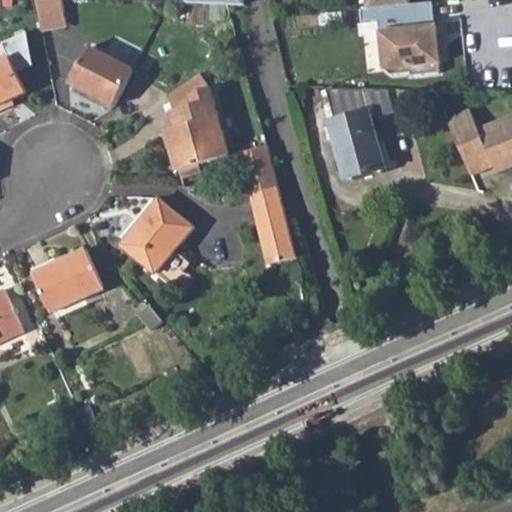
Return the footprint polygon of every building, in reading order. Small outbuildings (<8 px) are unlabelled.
[(63,0),(37,0),(43,29),(68,28),(63,0)] [(410,0),(366,0),(367,8),(411,4),(410,0)] [(367,8),(360,9),(362,22),(378,21),(379,33),(381,33),(385,70),(390,74),(409,73),(410,76),(439,73),(438,63),(439,63),(438,55),(437,36),(436,27),(435,27),(432,2),(411,4),(396,6),(367,8)] [(0,114),(1,114),(0,111),(0,108),(13,103),(28,96),(18,73),(35,66),(27,31),(3,43),(11,59),(0,64),(0,114)] [(438,55),(447,54),(445,35),(437,36),(438,55)] [(134,70),(91,48),(72,85),(115,106),(134,70)] [(198,73),(163,97),(171,109),(190,96),(194,94),(200,90),(206,85),(198,73)] [(199,162),(231,151),(210,86),(200,90),(194,94),(190,96),(192,104),(173,110),(177,124),(172,126),(177,141),(171,143),(180,169),(199,162)] [(15,108),(13,103),(0,108),(0,111),(1,114),(15,108)] [(372,113),(332,124),(347,181),(388,171),(372,113)] [(470,114),(448,124),(469,176),(491,167),(493,172),(496,179),(511,172),(511,120),(478,134),(470,114)] [(167,128),(171,143),(177,141),(172,126),(167,128)] [(238,151),(248,194),(280,198),(268,145),(238,151)] [(491,167),(469,176),(471,181),(493,172),(491,167)] [(280,198),(248,194),(263,263),(292,257),(280,198)] [(198,226),(163,197),(123,243),(159,273),(178,250),(198,226)] [(159,273),(175,285),(194,262),(178,250),(159,273)] [(90,253),(38,278),(57,318),(110,293),(90,253)] [(9,295),(0,298),(0,348),(28,336),(9,295)] [(166,323),(153,307),(141,316),(154,332),(166,323)]
